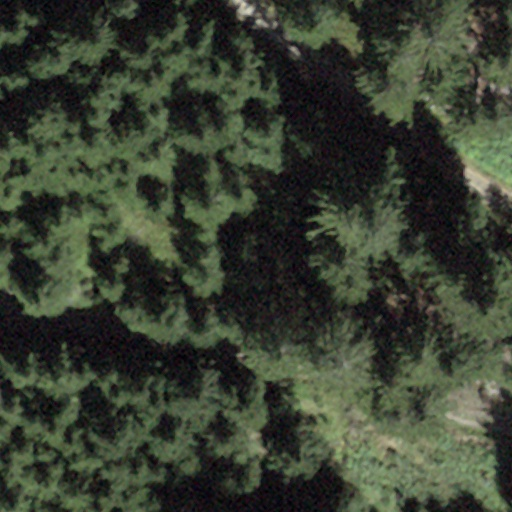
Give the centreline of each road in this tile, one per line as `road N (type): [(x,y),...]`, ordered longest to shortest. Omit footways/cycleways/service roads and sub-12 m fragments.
road 1 (track): [(0,307),(167,350),(495,388),(511,379)]
road 2 (track): [(511,138),(455,161),(306,90),(261,0)]
